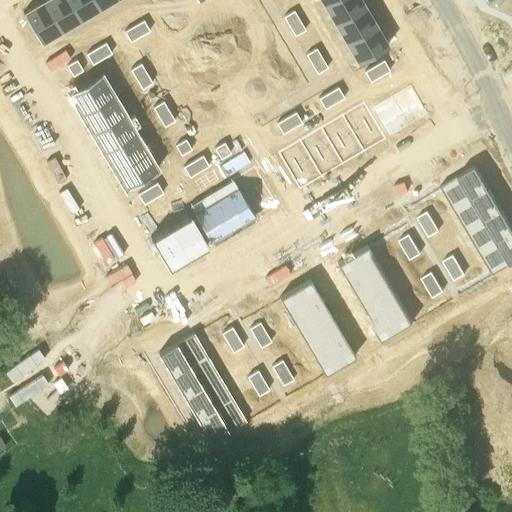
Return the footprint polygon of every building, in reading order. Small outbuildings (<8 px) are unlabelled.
[(42,0),(23,12),(41,42),(60,30),(42,0)] [(67,0),(42,0),(60,30),(79,19),(67,0)] [(93,0),(67,0),(79,19),(98,8),(93,0)] [(93,0),(98,8),(111,0),(93,0)] [(361,0),(331,0),(324,5),(335,24),(365,6),(361,0)] [(365,6),(335,24),(346,43),(376,25),(365,6)] [(293,9),(283,16),(289,25),(299,19),(293,9)] [(143,19),(133,25),(140,35),(149,30),(143,19)] [(299,19),(289,25),(294,35),(305,29),(299,19)] [(133,25),(124,31),(130,41),(140,35),(133,25)] [(376,25),(346,43),(357,62),(388,44),(376,25)] [(105,42),(96,47),(102,58),(111,52),(105,42)] [(96,47),(86,53),(92,63),(102,58),(96,47)] [(316,47),(305,54),(311,63),(322,57),(316,47)] [(322,57),(311,63),(317,73),(327,67),(322,57)] [(76,59),(66,65),(73,75),(82,69),(76,59)] [(383,59),(373,65),(380,75),(389,70),(383,59)] [(141,62),(130,69),(136,78),(146,72),(141,62)] [(373,65),(364,70),(370,81),(380,75),(373,65)] [(146,72),(136,78),(142,88),(152,82),(146,72)] [(100,73),(70,91),(81,111),(111,93),(100,73)] [(411,83),(391,95),(409,125),(429,113),(411,83)] [(338,86),(328,92),(334,102),(344,96),(338,86)] [(328,92),(318,97),(325,108),(334,102),(328,92)] [(111,93),(81,111),(92,130),(123,112),(111,93)] [(391,95),(372,106),(390,136),(409,125),(391,95)] [(163,100),(153,107),(158,116),(169,110),(163,100)] [(363,101),(341,114),(364,152),(385,139),(363,101)] [(169,110),(158,116),(164,126),(174,120),(169,110)] [(295,111),(286,117),(292,127),(301,121),(295,111)] [(123,112),(92,130),(104,148),(134,131),(123,112)] [(341,114),(320,127),(342,164),(364,152),(341,114)] [(286,117),(276,122),(282,133),(292,127),(286,117)] [(320,127),(299,139),(321,177),(342,164),(320,127)] [(134,131),(104,148),(115,167),(145,149),(134,131)] [(185,138),(175,144),(181,154),(191,148),(185,138)] [(299,139),(277,152),(299,190),(321,177),(299,139)] [(224,141),(214,147),(220,158),(230,152),(224,141)] [(145,149),(115,167),(126,187),(157,169),(145,149)] [(202,154),(192,160),(199,170),(208,165),(202,154)] [(192,160),(183,166),(189,176),(199,170),(192,160)] [(475,165),(440,186),(453,208),(488,188),(475,165)] [(254,166),(232,179),(254,216),(276,203),(254,166)] [(232,179),(211,191),(233,229),(254,216),(232,179)] [(157,181),(147,187),(153,197),(163,192),(157,181)] [(147,187),(137,192),(144,203),(153,197),(147,187)] [(488,188),(453,208),(466,230),(501,209),(488,188)] [(211,191),(189,204),(211,242),(233,229),(211,191)] [(511,228),(501,209),(466,230),(479,252),(511,231),(511,228)] [(427,211),(416,217),(422,227),(432,221),(427,211)] [(189,214),(170,225),(188,256),(207,244),(189,214)] [(432,221),(422,227),(428,236),(438,230),(432,221)] [(170,225),(150,237),(168,267),(188,256),(170,225)] [(511,231),(479,252),(492,274),(511,262),(511,231)] [(409,233),(398,239),(404,249),(415,243),(409,233)] [(415,243),(404,249),(410,258),(420,252),(415,243)] [(367,244),(337,262),(348,282),(379,264),(367,244)] [(452,254),(442,261),(448,270),(458,264),(452,254)] [(379,264),(348,282),(360,301),(390,283),(379,264)] [(458,264),(448,270),(453,280),(464,274),(458,264)] [(431,271),(421,277),(426,287),(437,280),(431,271)] [(309,278),(279,296),(291,316),(321,298),(309,278)] [(437,280),(426,287),(432,296),(443,290),(437,280)] [(390,283),(360,301),(371,320),(401,302),(390,283)] [(321,298),(291,316),(302,335),(332,317),(321,298)] [(401,302),(371,320),(382,339),(413,321),(401,302)] [(332,317),(302,335),(313,354),(343,336),(332,317)] [(259,321),(249,328),(255,337),(265,331),(259,321)] [(232,326),(221,332),(227,342),(237,336),(232,326)] [(265,331),(255,337),(260,347),(271,341),(265,331)] [(193,332),(158,353),(171,375),(206,354),(193,332)] [(237,336),(227,342),(232,352),(243,345),(237,336)] [(343,336),(313,354),(324,373),(355,355),(343,336)] [(206,354),(171,375),(184,397),(219,376),(206,354)] [(282,359),(271,365),(277,375),(287,369),(282,359)] [(287,369),(277,375),(283,385),(293,378),(287,369)] [(257,370),(247,376),(252,386),(263,379),(257,370)] [(219,376),(184,397),(197,418),(232,398),(219,376)] [(263,379),(252,386),(258,395),(269,389),(263,379)] [(232,398),(197,418),(210,441),(245,420),(232,398)]
